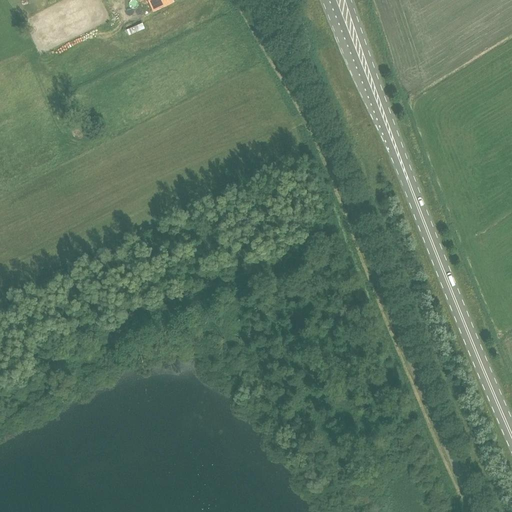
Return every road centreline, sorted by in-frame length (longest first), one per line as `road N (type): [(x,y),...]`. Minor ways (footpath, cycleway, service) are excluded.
road 1 (unclassified): [(477,511),(334,168),(239,0)]
road 2 (primary): [(388,126),(511,434)]
road 3 (primary): [(332,0),(388,126)]
road 4 (primary): [(388,126),(347,0)]
